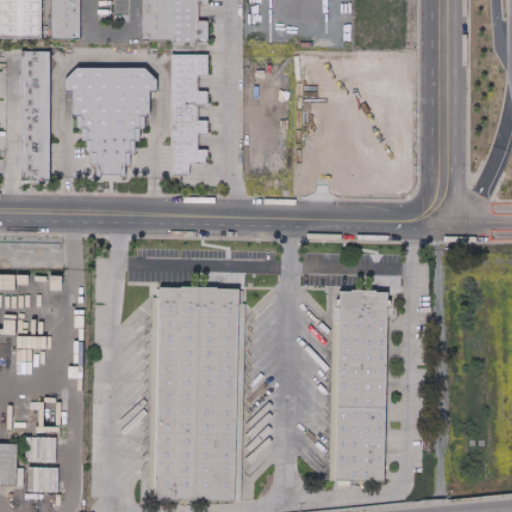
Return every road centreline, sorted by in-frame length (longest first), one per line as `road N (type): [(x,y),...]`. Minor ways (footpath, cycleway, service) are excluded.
road 1 (tertiary): [(7,215),(441,223)]
road 2 (secondary): [(441,223),(441,0)]
road 3 (residential): [(228,219),(227,0)]
